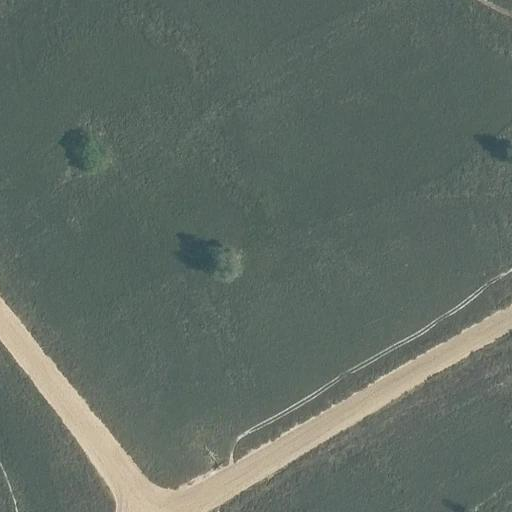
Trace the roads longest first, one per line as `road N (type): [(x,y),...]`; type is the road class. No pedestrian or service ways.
road 1 (track): [(174,511),(511,320)]
road 2 (track): [(0,322),(155,511)]
